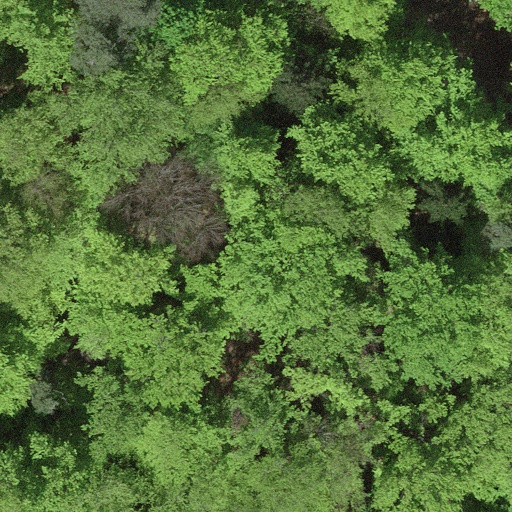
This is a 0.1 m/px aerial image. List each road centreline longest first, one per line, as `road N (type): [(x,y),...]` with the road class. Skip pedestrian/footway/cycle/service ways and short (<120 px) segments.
road 1 (track): [(511,368),(248,321),(0,372)]
road 2 (track): [(511,183),(399,0)]
